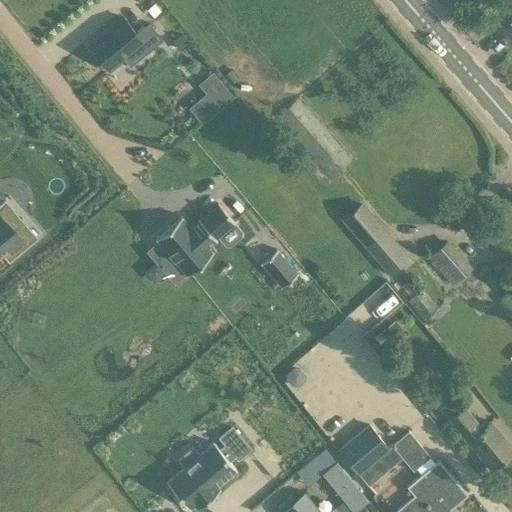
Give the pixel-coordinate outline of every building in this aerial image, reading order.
[(123,17),(89,45),(109,70),(123,58),(130,66),(162,39),(148,22),(136,32),(123,17)] [(212,72),(199,83),(216,103),(229,93),(212,72)] [(342,114),(315,137),(349,176),(342,183),(352,195),(375,175),(365,164),(377,154),(342,114)] [(180,215),(154,236),(185,273),(210,251),(206,246),(215,238),(214,238),(233,222),(217,203),(198,219),(198,218),(189,225),(180,215)] [(343,218),(388,269),(404,255),(359,203),(343,218)] [(0,255),(3,253),(4,255),(5,256),(21,243),(10,230),(12,229),(11,227),(16,223),(17,225),(19,223),(16,221),(16,222),(1,204),(0,204),(0,255)] [(470,268),(446,240),(427,257),(451,284),(470,268)] [(296,272),(276,248),(259,262),(280,286),(296,272)] [(420,286),(406,300),(428,323),(442,309),(420,286)] [(445,418),(487,468),(511,448),(489,421),(480,428),(460,405),(445,418)] [(290,407),(274,419),(302,453),(318,441),(290,407)] [(388,447),(367,423),(336,448),(357,473),(388,447)] [(406,430),(389,444),(410,468),(427,456),(406,430)] [(182,476),(163,492),(180,511),(200,511),(216,499),(213,495),(233,479),(225,470),(231,465),(239,474),(251,463),(229,437),(216,447),(223,454),(216,460),(210,452),(196,464),(189,457),(176,469),(182,476)] [(322,443),(290,467),(302,483),(317,472),(337,499),(326,506),(329,511),(345,511),(363,499),(322,443)] [(393,464),(385,455),(360,476),(368,486),(393,464)] [(435,459),(404,485),(412,494),(394,510),(396,511),(441,511),(464,493),(435,459)] [(317,511),(302,492),(276,511),(317,511)]
